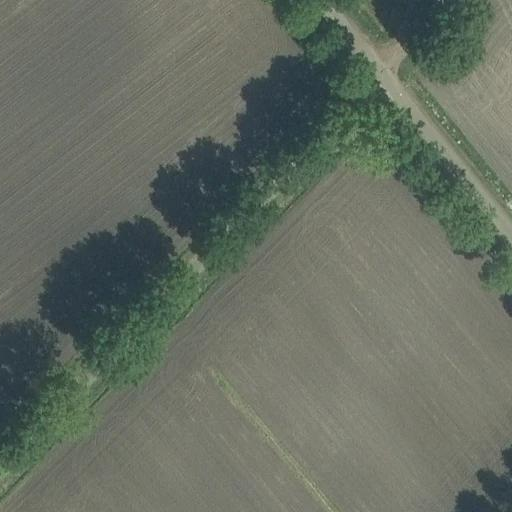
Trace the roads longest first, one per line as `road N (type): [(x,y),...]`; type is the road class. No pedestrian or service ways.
road 1 (unclassified): [(0,464),(383,78)]
road 2 (tertiary): [(511,236),(383,78)]
